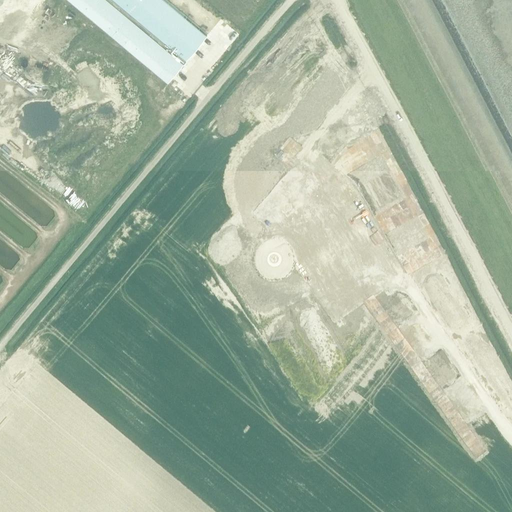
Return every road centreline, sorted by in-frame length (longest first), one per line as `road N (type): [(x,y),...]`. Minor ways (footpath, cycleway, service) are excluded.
road 1 (unclassified): [(0,346),(290,0)]
road 2 (unclassified): [(511,336),(334,0)]
road 3 (track): [(287,172),(372,70)]
